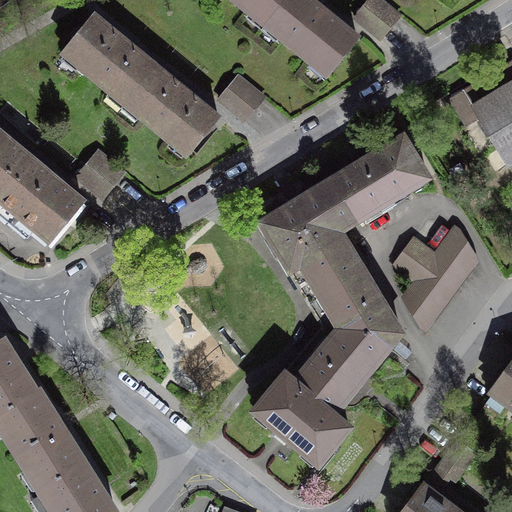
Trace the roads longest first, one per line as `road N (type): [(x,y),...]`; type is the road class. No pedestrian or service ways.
road 1 (residential): [(25,315),(511,15)]
road 2 (residential): [(348,511),(511,293)]
road 3 (residential): [(25,315),(194,450)]
